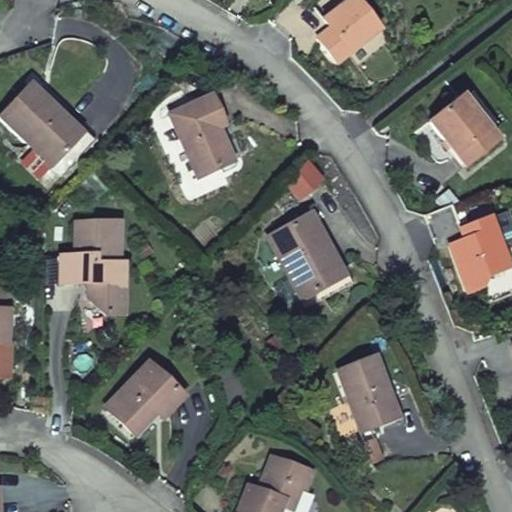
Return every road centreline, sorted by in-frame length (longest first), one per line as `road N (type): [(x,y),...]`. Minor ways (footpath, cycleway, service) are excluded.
road 1 (residential): [(179,0),(326,108),(430,305),(510,511)]
road 2 (residential): [(152,511),(41,441),(0,439)]
